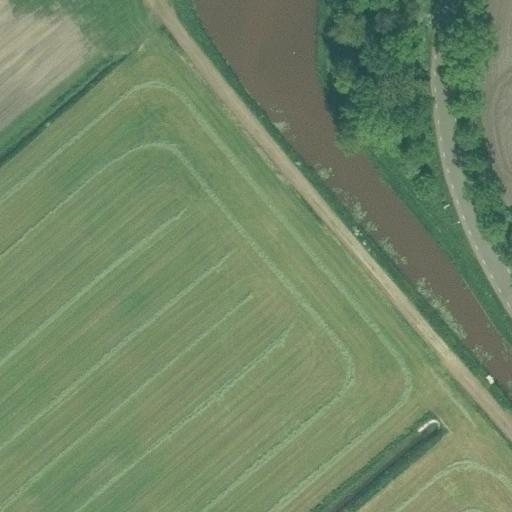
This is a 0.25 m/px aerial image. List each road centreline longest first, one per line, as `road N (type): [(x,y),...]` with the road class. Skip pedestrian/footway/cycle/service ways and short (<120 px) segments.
road 1 (track): [(511,429),(151,0)]
road 2 (tertiary): [(511,290),(467,205),(450,138),(454,0)]
